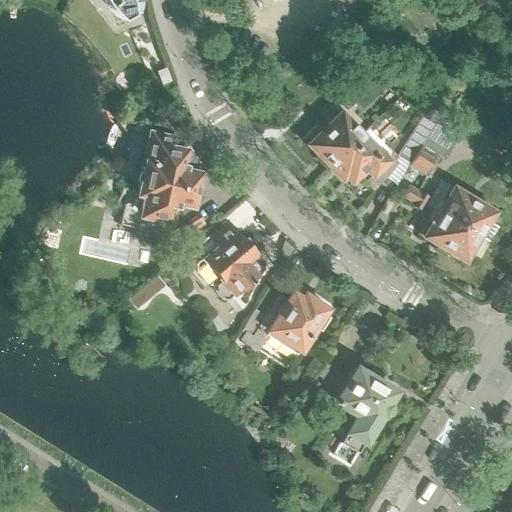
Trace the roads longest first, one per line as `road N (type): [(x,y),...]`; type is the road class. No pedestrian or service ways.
road 1 (residential): [(511,357),(305,223),(251,167),(185,43),(174,0)]
road 2 (residential): [(417,511),(511,358)]
